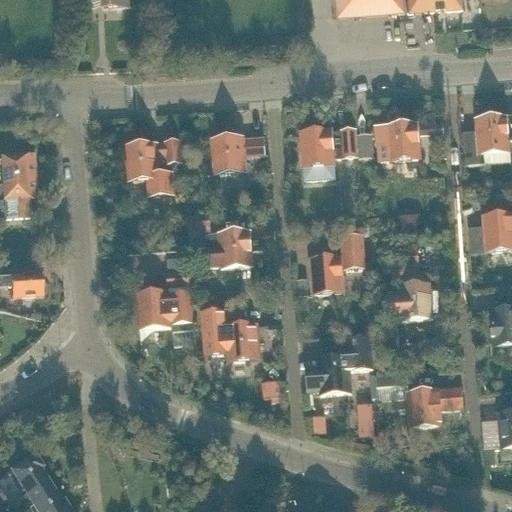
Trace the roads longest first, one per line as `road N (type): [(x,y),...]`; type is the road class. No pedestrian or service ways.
road 1 (residential): [(470,509),(450,67)]
road 2 (residential): [(295,448),(274,82)]
road 3 (residential): [(88,348),(72,95)]
road 4 (residential): [(72,95),(274,82)]
road 5 (residential): [(259,443),(144,402),(88,348)]
road 6 (residential): [(470,509),(295,448)]
road 7 (residential): [(274,82),(450,67)]
